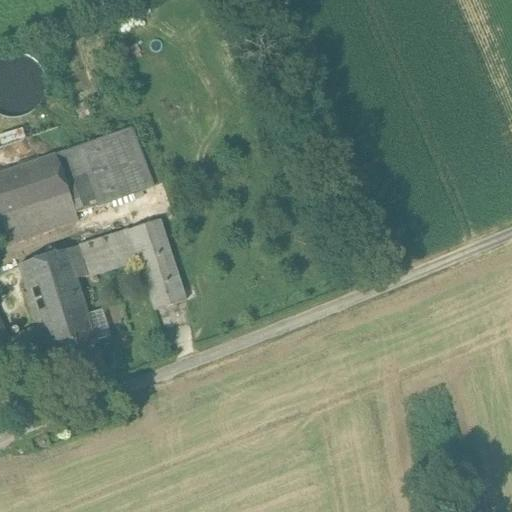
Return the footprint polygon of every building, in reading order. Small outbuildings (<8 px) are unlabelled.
[(40,99),(43,86),(40,74),(33,64),(22,57),(10,55),(0,56),(0,117),(11,119),(23,116),(33,109),(40,99)] [(152,188),(130,129),(107,137),(130,196),(152,188)] [(107,137),(54,156),(75,216),(130,196),(107,137)] [(54,156),(0,174),(0,249),(77,223),(75,216),(54,156)] [(153,206),(159,222),(159,223),(174,218),(168,201),(153,206)] [(159,222),(77,249),(87,279),(86,279),(86,280),(137,264),(153,313),(184,302),(159,223),(159,222)] [(77,249),(18,267),(37,328),(41,340),(68,331),(64,318),(85,313),(77,288),(75,282),(80,281),(86,279),(87,279),(77,249)] [(104,310),(86,316),(94,341),(112,336),(104,310)] [(85,313),(64,318),(68,331),(41,340),(43,347),(56,387),(104,373),(94,341),(86,316),(85,313)] [(37,328),(7,341),(0,325),(0,358),(12,354),(14,360),(43,347),(41,340),(37,328)]
